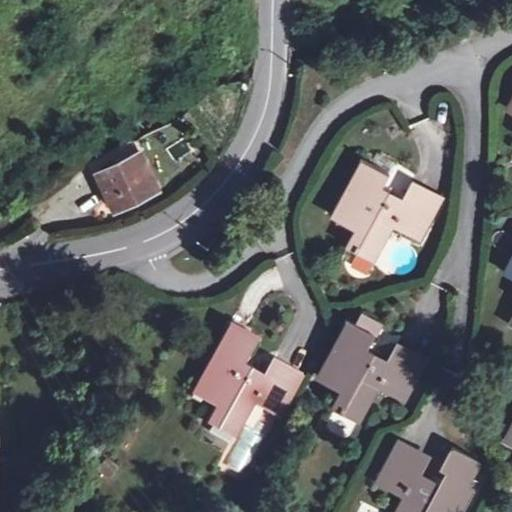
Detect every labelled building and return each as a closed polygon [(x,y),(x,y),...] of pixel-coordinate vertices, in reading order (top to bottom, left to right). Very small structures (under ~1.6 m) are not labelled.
[(133,138),(91,159),(114,209),(158,188),(133,138)] [(364,158),(334,214),(359,228),(351,244),(375,257),(393,223),(419,238),(441,198),(412,183),(403,201),(388,193),(382,201),(376,197),(389,172),(364,158)] [(358,324),(374,333),(380,323),(363,314),(358,324)] [(349,319),(319,375),(342,388),(333,405),(360,419),(379,385),(404,398),(425,359),(398,344),(387,363),(372,355),(368,362),(361,357),(374,333),(358,324),(349,319)] [(230,323),(193,392),(217,405),(209,420),(233,434),(252,400),(279,415),(301,376),(273,361),(263,378),(248,370),(244,378),(236,374),(256,336),(230,323)] [(399,440),(378,480),(406,494),(396,511),(459,511),(476,482),(471,480),(480,460),(453,446),(442,467),(449,470),(435,494),(428,490),(432,482),(417,474),(427,455),(399,440)]
